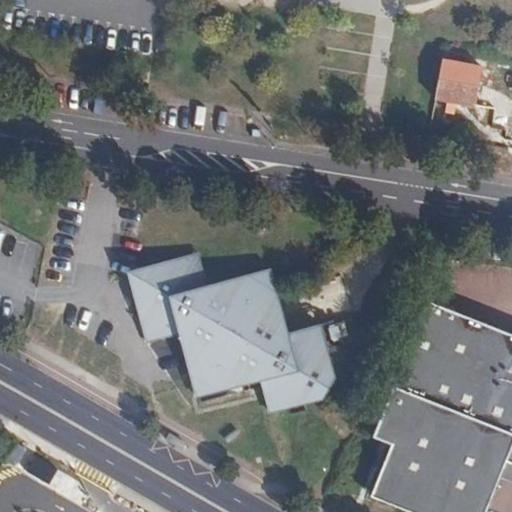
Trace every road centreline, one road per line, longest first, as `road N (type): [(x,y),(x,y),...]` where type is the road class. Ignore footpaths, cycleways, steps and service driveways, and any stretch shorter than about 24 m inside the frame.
road 1 (tertiary): [(511,210),(0,131)]
road 2 (secondary): [(256,511),(0,364)]
road 3 (secondary): [(0,399),(194,511)]
